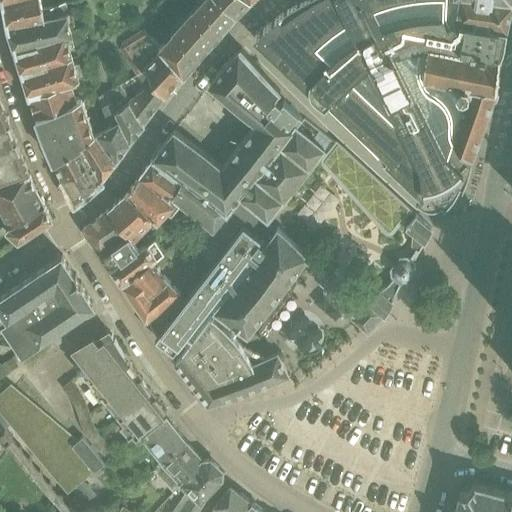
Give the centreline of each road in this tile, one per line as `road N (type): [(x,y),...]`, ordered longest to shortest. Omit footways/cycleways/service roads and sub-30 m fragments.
road 1 (residential): [(237,31),(441,226),(485,238)]
road 2 (residential): [(462,348),(383,333),(295,400),(230,412),(205,427)]
road 3 (residential): [(237,31),(104,192),(69,222)]
road 4 (residential): [(0,41),(69,222)]
road 5 (residential): [(118,302),(38,364),(73,419)]
road 6 (residential): [(205,427),(118,302)]
road 7 (residential): [(306,511),(237,463),(205,427)]
road 8 (residential): [(490,215),(511,94)]
